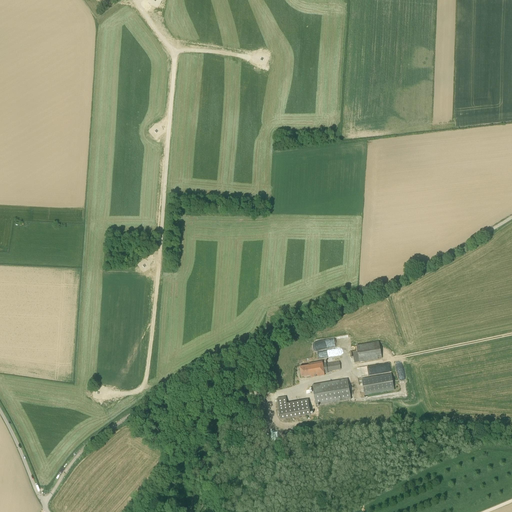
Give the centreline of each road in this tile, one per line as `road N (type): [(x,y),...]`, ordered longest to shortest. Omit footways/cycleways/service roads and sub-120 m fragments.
road 1 (unclassified): [(511,216),(381,290),(188,377),(85,447),(42,501)]
road 2 (track): [(132,0),(171,52),(159,257),(145,385),(98,390)]
road 3 (track): [(511,334),(394,358)]
